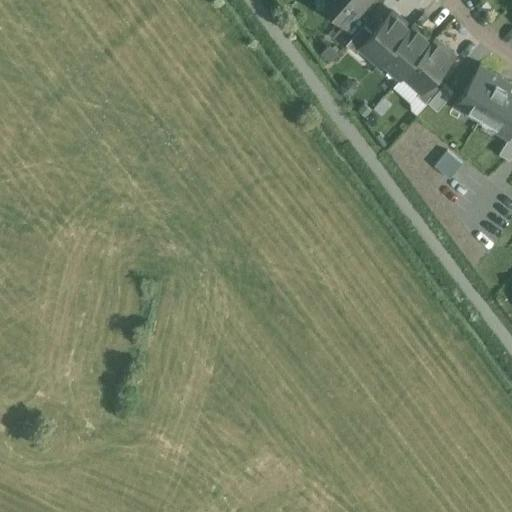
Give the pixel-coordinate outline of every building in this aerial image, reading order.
[(327,0),(328,8),(346,24),(368,0),(327,0)] [(372,32),(360,45),(361,46),(379,63),(382,60),(381,59),(411,27),(410,26),(392,10),(372,32)] [(411,27),(381,59),(382,60),(401,77),(403,74),(403,73),(432,41),(432,40),(413,23),(410,26),(411,27)] [(363,24),(346,43),(355,52),(361,46),(360,45),(372,32),(363,24)] [(432,41),(403,73),(403,74),(421,89),(422,90),(435,75),(454,54),(435,37),(432,40),(432,41)] [(511,129),(511,81),(481,63),(456,104),(508,135),(511,129)] [(435,75),(422,90),(421,89),(417,94),(427,102),(444,83),(435,75)] [(446,147),(434,161),(449,173),(461,159),(446,147)]
